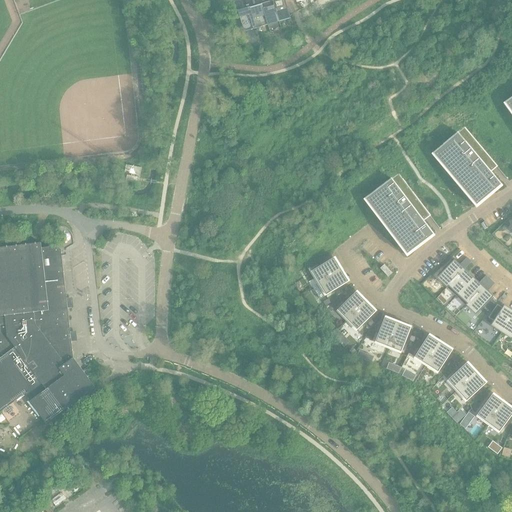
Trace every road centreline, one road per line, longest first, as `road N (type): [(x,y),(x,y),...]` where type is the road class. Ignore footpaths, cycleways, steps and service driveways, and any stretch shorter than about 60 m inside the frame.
road 1 (unclassified): [(395,511),(309,423),(233,379),(164,352),(169,234)]
road 2 (residential): [(511,394),(456,337),(387,303),(408,269),(455,231)]
road 3 (unclassified): [(169,234),(203,63),(185,0)]
